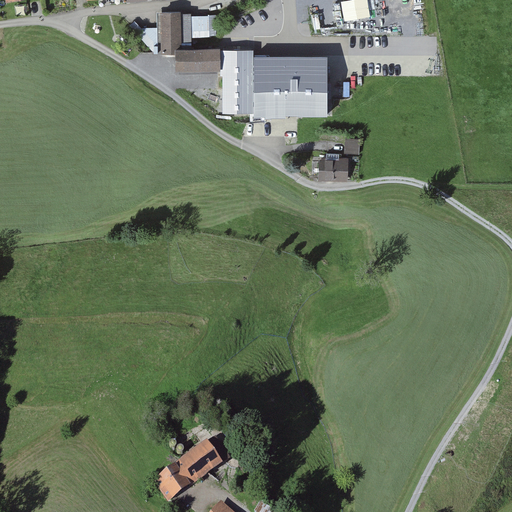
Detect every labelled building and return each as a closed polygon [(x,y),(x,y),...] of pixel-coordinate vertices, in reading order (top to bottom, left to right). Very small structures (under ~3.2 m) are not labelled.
[(243,0),(238,3),(244,14),(266,3),(264,0),(243,0)] [(181,8),(159,9),(160,28),(159,54),(164,55),(178,54),(178,72),(221,72),(221,116),(266,116),(266,56),(252,56),(252,48),(192,48),(192,11),(182,11),(181,8)] [(135,21),(129,26),(154,54),(159,54),(160,28),(141,27),(135,21)] [(265,56),(265,118),(335,117),(335,55),(265,56)] [(361,151),(360,136),(346,136),(346,151),(361,151)] [(327,155),(327,160),(321,160),(321,181),(347,181),(347,160),(341,160),(341,155),(327,155)] [(214,448),(161,480),(173,500),(226,469),(214,448)]
